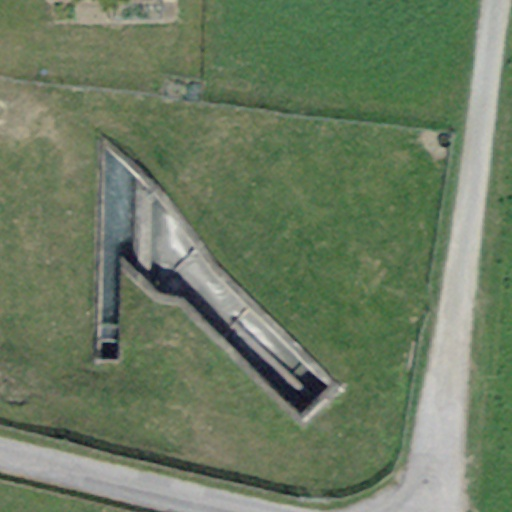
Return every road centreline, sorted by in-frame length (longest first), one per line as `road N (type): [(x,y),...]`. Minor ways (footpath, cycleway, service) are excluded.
road 1 (track): [(501,0),(432,511)]
road 2 (unclassified): [(0,451),(244,511)]
